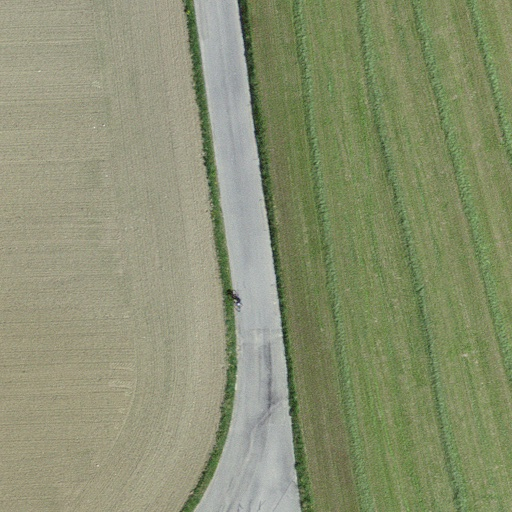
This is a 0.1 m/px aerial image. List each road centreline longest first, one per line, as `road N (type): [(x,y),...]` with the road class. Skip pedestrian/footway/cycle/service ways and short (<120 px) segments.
road 1 (unclassified): [(265,397),(214,0)]
road 2 (unclassified): [(222,511),(265,397)]
